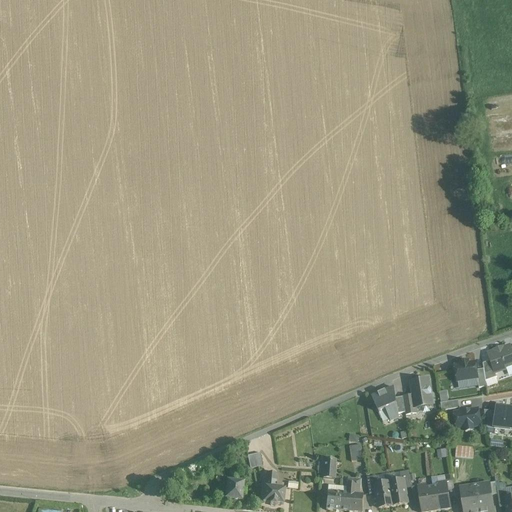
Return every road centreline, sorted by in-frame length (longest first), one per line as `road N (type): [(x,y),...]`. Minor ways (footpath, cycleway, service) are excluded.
road 1 (residential): [(511,335),(390,378),(155,481)]
road 2 (residential): [(90,500),(212,511)]
